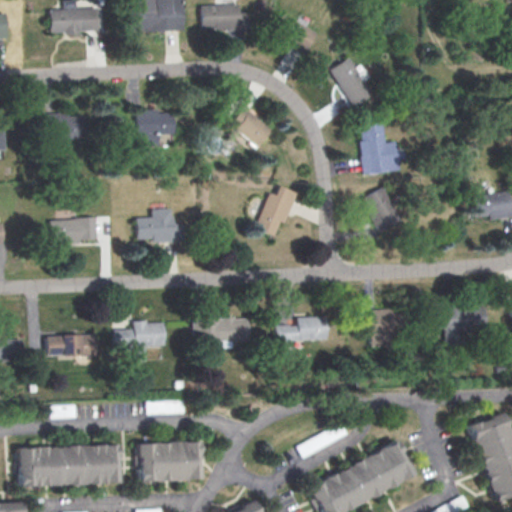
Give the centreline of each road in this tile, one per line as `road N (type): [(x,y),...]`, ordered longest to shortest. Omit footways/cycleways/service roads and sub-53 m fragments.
road 1 (residential): [(511,261),(0,287)]
road 2 (residential): [(332,275),(317,133),(274,81),(222,66),(0,76)]
